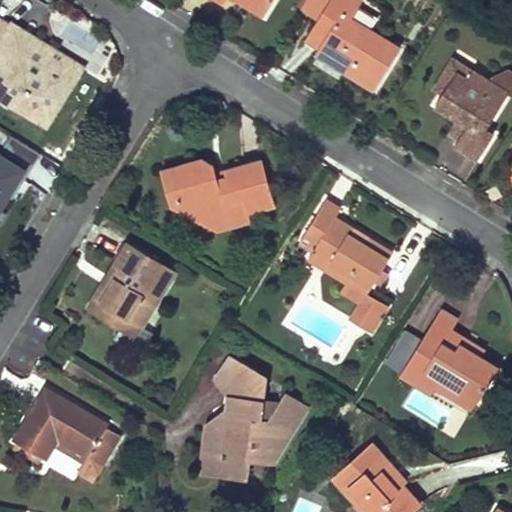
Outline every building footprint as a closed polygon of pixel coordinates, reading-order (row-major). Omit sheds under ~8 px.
[(221,0),(225,2),(226,0),(250,0),(267,11),(273,0),(221,0)] [(267,11),(250,0),(237,0),(264,16),(267,11)] [(318,20),(330,0),(306,0),(300,9),(318,20)] [(362,1),(360,0),(330,0),(318,20),(334,29),(329,37),(327,35),(320,47),(316,52),(375,88),(400,48),(351,18),(362,1)] [(58,21),(62,11),(54,8),(50,18),(58,21)] [(68,57),(52,47),(48,54),(8,29),(12,23),(0,16),(0,98),(46,127),(63,99),(50,92),(58,80),(54,77),(68,57)] [(334,29),(318,20),(306,39),(320,47),(327,35),(329,37),(334,29)] [(12,23),(8,29),(48,54),(52,47),(12,22),(12,23)] [(83,66),(68,57),(54,77),(58,80),(50,92),(63,99),(83,66)] [(472,70),(453,58),(434,87),(442,92),(455,71),(466,78),(472,70)] [(487,79),(472,70),(466,78),(455,71),(442,92),(435,104),(457,118),(467,124),(457,140),(455,144),(478,159),(493,134),(486,129),(508,93),(510,94),(511,91),(511,74),(501,68),(491,73),(487,79)] [(467,124),(457,118),(447,133),(457,140),(467,124)] [(0,221),(42,154),(13,136),(3,154),(0,152),(0,221)] [(202,158),(189,161),(191,169),(170,175),(179,208),(193,216),(225,207),(229,219),(249,214),(248,212),(246,205),(274,197),(262,159),(225,170),(227,177),(218,179),(216,172),(214,165),(202,158)] [(170,203),(179,208),(170,175),(191,169),(189,161),(161,169),(170,203)] [(225,170),(216,172),(218,179),(227,177),(225,170)] [(274,197),(246,205),(248,212),(276,205),(274,197)] [(341,208),(326,199),(300,242),(314,250),(331,261),(326,268),(347,281),(367,294),(368,293),(375,281),(382,269),(393,252),(335,217),(341,208)] [(225,207),(193,216),(217,230),(251,220),(249,214),(229,219),(225,207)] [(175,271),(129,242),(117,262),(122,266),(109,288),(103,284),(89,307),(121,326),(127,316),(142,325),(175,271)] [(331,261),(314,250),(309,258),(326,268),(331,261)] [(122,266),(117,262),(103,284),(109,288),(122,266)] [(388,273),(382,269),(375,281),(381,285),(388,273)] [(367,294),(347,281),(341,290),(362,303),(351,320),(359,325),(371,307),(383,314),(388,306),(368,293),(367,294)] [(383,314),(371,307),(359,325),(371,333),(383,314)] [(458,319),(441,309),(401,374),(432,393),(436,386),(441,377),(478,400),(499,367),(482,356),(460,343),(456,350),(443,342),(452,329),(458,319)] [(142,325),(127,316),(121,326),(115,336),(129,345),(144,349),(154,333),(142,325)] [(485,349),(452,329),(443,342),(456,350),(460,343),(482,356),(485,349)] [(267,376),(230,354),(215,378),(228,396),(225,422),(212,420),(206,425),(203,452),(226,455),(224,474),(247,477),(249,458),(270,461),(272,448),(283,449),(309,407),(286,393),(281,402),(263,401),(267,376)] [(478,400),(441,377),(436,386),(473,409),(478,400)] [(108,425),(46,387),(14,439),(19,442),(41,455),(45,458),(55,442),(60,434),(65,437),(63,440),(88,456),(92,449),(106,457),(120,435),(106,427),(108,425)] [(65,437),(60,434),(55,442),(85,461),(88,456),(63,440),(65,437)] [(41,455),(19,442),(16,446),(38,460),(41,455)] [(399,473),(373,442),(334,476),(357,503),(362,499),(373,511),(412,511),(420,505),(402,484),(395,476),(399,473)] [(283,449),(272,448),(270,461),(275,461),(283,449)] [(92,449),(88,456),(85,461),(78,472),(92,481),(106,457),(92,449)] [(226,455),(203,452),(200,471),(224,474),(226,455)] [(406,481),(399,473),(395,476),(402,484),(406,481)] [(357,503),(356,504),(362,511),(373,511),(362,499),(357,503)]
